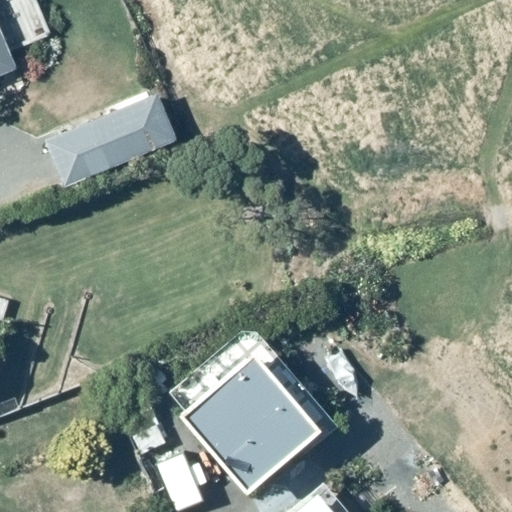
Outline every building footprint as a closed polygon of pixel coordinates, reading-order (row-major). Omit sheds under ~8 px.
[(53,39),(37,0),(0,0),(0,74),(15,69),(10,56),(53,39)] [(188,137),(169,89),(55,132),(73,180),(188,137)] [(22,338),(5,334),(9,317),(0,314),(0,410),(4,411),(22,338)] [(344,416),(263,319),(188,382),(269,479),(344,416)] [(368,511),(343,482),(307,511),(368,511)]
